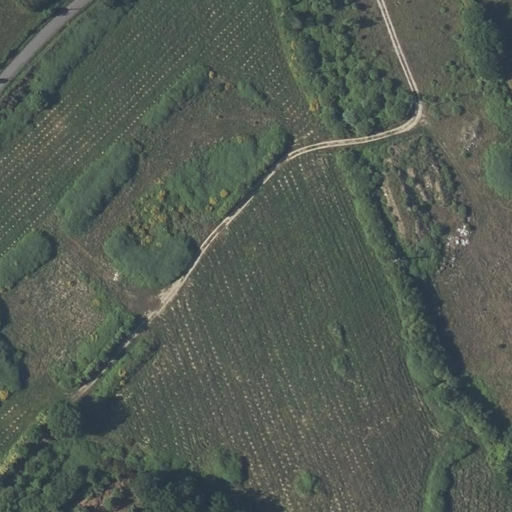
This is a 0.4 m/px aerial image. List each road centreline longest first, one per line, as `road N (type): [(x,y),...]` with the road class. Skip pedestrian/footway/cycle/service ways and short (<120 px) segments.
road 1 (track): [(0,491),(289,149),(360,138),(419,115)]
road 2 (track): [(377,0),(486,285)]
road 3 (unclassified): [(0,86),(84,0)]
